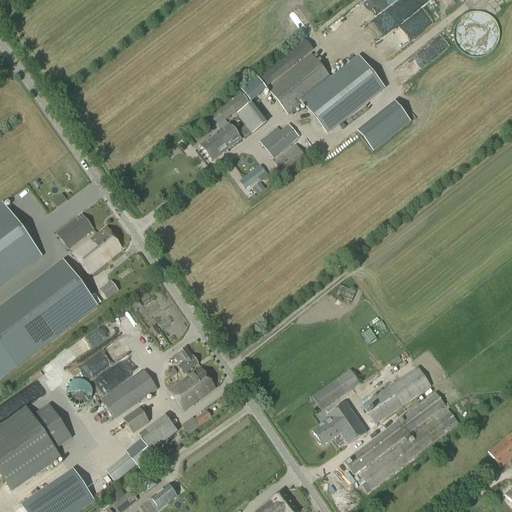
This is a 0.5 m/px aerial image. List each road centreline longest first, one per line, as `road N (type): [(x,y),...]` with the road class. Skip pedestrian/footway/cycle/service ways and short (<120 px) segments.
road 1 (tertiary): [(324,511),(0,38)]
road 2 (unknown): [(0,306),(46,266),(50,223),(100,180)]
